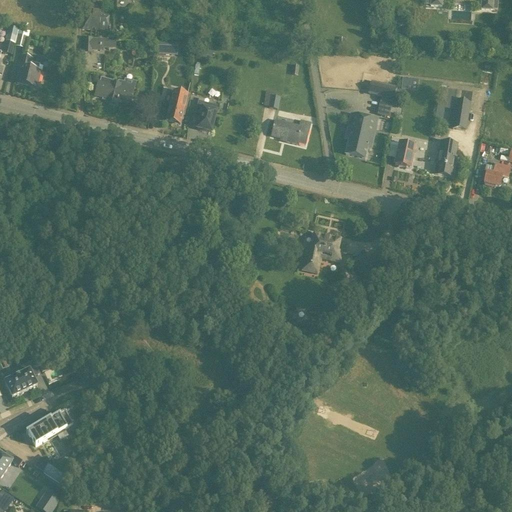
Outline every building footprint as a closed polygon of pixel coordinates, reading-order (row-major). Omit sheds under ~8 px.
[(442,8),(442,0),(430,0),(430,7),(442,8)] [(492,0),(481,0),(481,11),(492,12),(492,0)] [(101,11),(92,10),(92,12),(83,12),(82,30),(107,33),(109,14),(101,13),(101,11)] [(14,44),(17,31),(9,29),(6,42),(14,44)] [(24,49),(28,33),(18,30),(14,46),(24,49)] [(116,42),(116,40),(83,39),(83,55),(92,55),(92,52),(102,53),(102,49),(116,50),(116,42)] [(14,45),(5,43),(2,54),(11,57),(14,45)] [(157,55),(172,56),(172,46),(157,45),(157,55)] [(197,50),(196,57),(203,59),(204,51),(197,50)] [(17,76),(18,76),(16,85),(29,88),(30,90),(33,91),(34,89),(36,90),(40,74),(35,73),(38,64),(32,62),(32,60),(22,57),(17,76)] [(399,90),(416,92),(417,79),(400,78),(399,90)] [(117,102),(130,105),(133,91),(135,84),(124,81),(124,84),(118,82),(117,85),(111,84),(112,82),(101,79),(100,83),(98,82),(95,97),(107,100),(106,103),(108,104),(108,105),(114,106),(114,105),(116,106),(117,102)] [(371,83),(368,94),(393,100),(396,89),(371,83)] [(177,94),(174,106),(170,105),(166,122),(180,125),(182,116),(184,117),(185,109),(188,96),(187,96),(189,89),(179,87),(177,94)] [(263,107),(268,108),(268,110),(278,112),(280,99),(271,97),(271,93),(265,92),(263,107)] [(456,103),(452,130),(465,132),(470,95),(460,94),(459,104),(456,103)] [(197,130),(211,134),(216,113),(202,110),(204,104),(198,102),(195,114),(201,115),(197,130)] [(347,132),(350,133),(345,156),(365,161),(367,149),(371,150),(377,122),(351,116),(347,132)] [(285,141),(284,143),(297,146),(297,144),(305,146),(310,125),(300,123),(299,128),(275,122),(271,138),(285,141)] [(436,166),(435,166),(434,175),(452,179),(456,158),(455,158),(457,146),(440,143),(436,166)] [(398,145),(393,167),(409,170),(414,149),(398,145)] [(511,170),(494,166),(492,175),(486,174),(483,185),(499,189),(502,178),(509,180),(511,170)] [(311,247),(307,246),(302,272),(317,275),(320,260),(339,264),(341,254),(337,253),(340,242),(330,239),(328,240),(328,241),(324,240),(325,239),(323,238),(314,236),(311,247)] [(359,255),(349,267),(369,282),(383,265),(373,257),(369,262),(359,255)] [(350,288),(339,303),(345,307),(356,293),(350,288)] [(37,387),(32,378),(39,375),(33,363),(26,366),(29,372),(17,378),(14,372),(6,376),(9,382),(4,384),(12,400),(37,387)] [(56,435),(64,431),(73,425),(65,412),(27,434),(35,448),(56,435)] [(0,480),(11,464),(18,469),(22,463),(7,453),(4,458),(0,455),(0,480)] [(64,479),(47,468),(43,474),(60,485),(64,479)] [(0,509),(4,511),(5,511),(13,500),(2,493),(0,495),(0,494),(0,509)] [(46,495),(37,508),(43,511),(51,511),(58,503),(46,495)]
